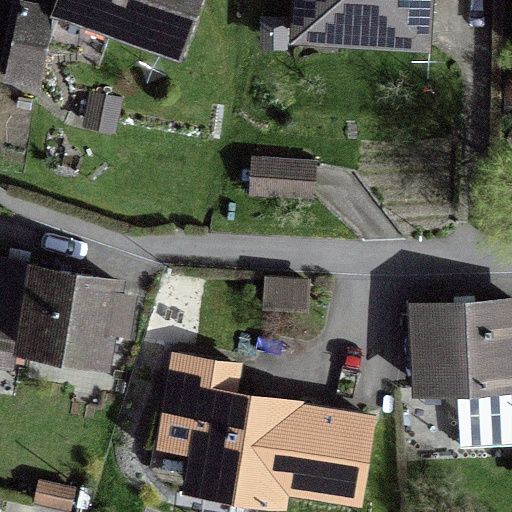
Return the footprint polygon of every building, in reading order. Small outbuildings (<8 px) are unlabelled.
[(110,24),(108,29),(180,54),(199,0),(55,0),(54,5),(110,24)] [(339,25),(339,35),(424,41),(426,0),(297,0),(297,23),(339,25)] [(20,2),(6,73),(40,80),(55,9),(20,2)] [(114,106),(86,100),(80,135),(107,140),(114,106)] [(254,158),(252,190),(312,194),(314,162),(254,158)] [(0,337),(103,355),(109,321),(123,323),(127,295),(114,293),(116,280),(0,260),(0,337)] [(309,284),(263,283),(263,317),(308,318),(309,284)] [(457,384),(460,444),(511,441),(511,299),(417,305),(421,386),(457,384)] [(280,482),(357,496),(370,417),(231,393),(236,364),(178,355),(165,438),(199,443),(193,482),(278,496),(280,482)] [(90,480),(52,474),(48,501),(86,506),(90,480)] [(0,511),(75,511),(0,494),(0,511)]
